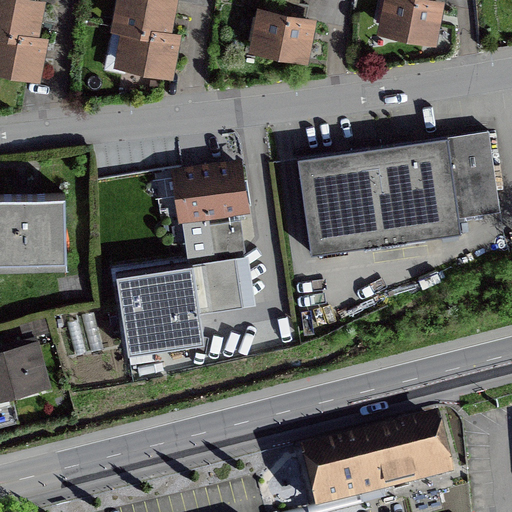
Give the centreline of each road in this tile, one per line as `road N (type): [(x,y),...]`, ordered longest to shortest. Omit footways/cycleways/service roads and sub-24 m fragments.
road 1 (primary): [(511,355),(0,483)]
road 2 (residential): [(511,73),(0,136)]
